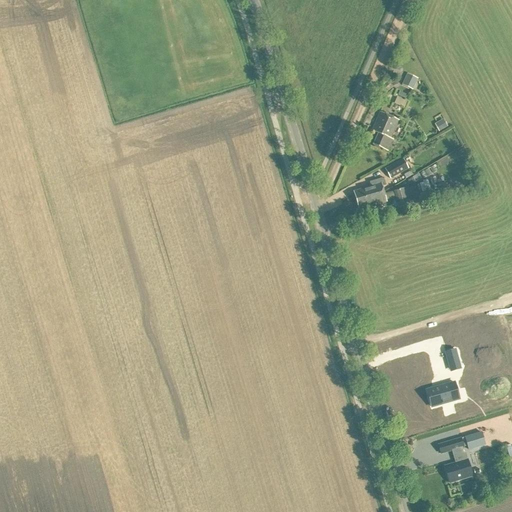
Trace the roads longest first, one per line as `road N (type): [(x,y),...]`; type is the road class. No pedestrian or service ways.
road 1 (tertiary): [(405,511),(252,0)]
road 2 (track): [(313,198),(325,190),(409,0)]
